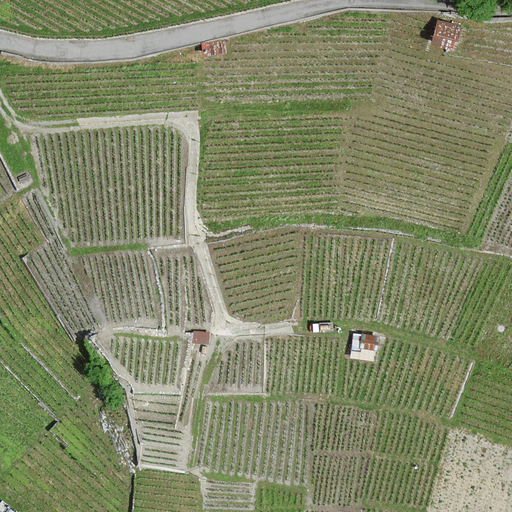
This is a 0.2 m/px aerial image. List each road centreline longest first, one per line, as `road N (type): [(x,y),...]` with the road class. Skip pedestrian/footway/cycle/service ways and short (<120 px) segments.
road 1 (track): [(0,98),(13,115),(44,126),(166,119),(187,129),(195,152),(191,223),(221,319),(229,328),(286,328)]
road 2 (unclassified): [(353,0),(103,50),(0,42)]
road 3 (unclassified): [(511,10),(384,0)]
